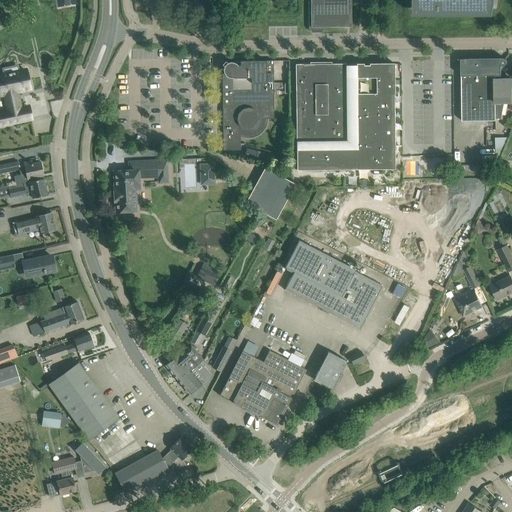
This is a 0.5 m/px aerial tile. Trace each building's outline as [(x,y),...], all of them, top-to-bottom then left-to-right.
[(351,0),(310,0),(311,1),(308,1),(309,29),(328,29),(328,27),(352,27),(351,0)] [(493,15),(493,13),(494,9),(495,4),(495,0),(413,0),(414,15),(493,15)] [(506,60),(506,59),(505,58),(504,58),(503,58),(460,58),(461,59),(461,63),(461,76),(462,76),(462,121),(496,120),(496,118),(501,118),(504,103),(496,103),(495,97),(511,96),(511,78),(501,79),(501,66),(503,66),(504,66),(505,65),(506,65),(506,64),(507,63),(507,62),(507,61),(507,60),(506,60)] [(225,75),(222,75),(223,142),(223,147),(223,150),(233,150),(240,150),(240,133),(246,134),(249,134),(252,133),(255,132),(258,130),(260,127),(262,125),(263,119),(274,119),(273,71),(273,61),(256,61),(251,61),(237,61),(237,64),(234,62),(230,62),(228,63),(227,63),(224,66),(223,69),(223,70),(223,72),(224,72),(224,73),(225,75)] [(353,169),(374,169),(373,63),(369,63),(369,65),(364,65),(364,63),(356,64),(356,65),(353,65),(353,169)] [(374,169),(395,169),(394,94),(395,94),(394,63),(373,63),(374,169)] [(353,65),(346,65),(346,64),(331,64),(331,67),(324,67),(321,64),(318,67),(311,67),(311,64),(296,64),(297,170),(353,169),(353,65)] [(5,74),(0,75),(0,92),(1,95),(4,95),(8,111),(0,112),(0,125),(20,122),(17,110),(21,109),(17,92),(30,89),(25,69),(18,71),(17,66),(4,69),(5,74)] [(505,150),(505,136),(496,137),(496,150),(505,150)] [(257,151),(255,161),(267,164),(270,154),(257,151)] [(139,175),(168,174),(167,159),(128,161),(129,170),(113,171),(114,186),(114,204),(115,204),(116,212),(137,211),(136,190),(140,190),(139,175)] [(34,180),(33,177),(43,175),(40,163),(33,164),(33,163),(32,163),(31,162),(24,164),(25,165),(19,167),(18,161),(0,164),(0,173),(19,169),(20,175),(14,177),(16,184),(34,180)] [(215,163),(204,164),(205,181),(215,181),(215,184),(216,184),(215,163)] [(245,203),(276,220),(295,184),(265,167),(245,203)] [(16,184),(7,186),(10,197),(32,193),(33,198),(38,197),(47,195),(44,178),(34,181),(34,180),(16,184)] [(0,231),(10,230),(6,207),(0,207),(0,231)] [(41,233),(46,232),(55,229),(51,213),(37,216),(37,217),(12,222),(15,235),(40,229),(41,233)] [(485,231),(479,219),(475,227),(478,234),(485,231)] [(250,233),(246,240),(253,243),(257,237),(250,233)] [(266,243),(263,248),(268,251),(271,246),(274,241),(268,238),(266,243)] [(355,270),(335,259),(299,240),(285,267),(294,272),(294,273),(285,290),(360,329),(369,311),(382,286),(354,271),(355,270)] [(511,255),(507,245),(498,250),(509,272),(511,270),(511,255)] [(480,285),(471,266),(472,266),(464,251),(454,274),(455,277),(465,272),(473,289),(480,285)] [(14,264),(19,263),(17,253),(0,256),(0,269),(14,266),(14,264)] [(26,276),(55,270),(52,256),(23,262),(26,276)] [(209,281),(214,272),(202,266),(197,275),(209,281)] [(511,293),(511,278),(511,275),(490,286),(497,301),(511,293)] [(62,289),(53,292),(57,302),(65,300),(62,289)] [(482,307),(478,298),(475,291),(455,300),(459,308),(464,317),(472,312),(482,307)] [(28,295),(16,297),(18,306),(30,304),(28,295)] [(69,324),(75,322),(84,319),(78,302),(68,305),(63,307),(43,315),(45,320),(41,321),(41,322),(30,326),(34,336),(45,332),(69,324)] [(195,331),(196,331),(205,336),(216,315),(207,310),(195,331)] [(176,342),(187,324),(178,319),(168,336),(176,342)] [(441,343),(431,330),(422,343),(427,349),(441,343)] [(78,351),(84,349),(94,346),(89,333),(80,336),(74,338),(75,344),(65,347),(65,345),(43,352),(46,361),(68,354),(68,353),(77,350),(78,351)] [(229,336),(226,342),(223,347),(223,346),(212,367),(220,372),(237,340),(229,336)] [(197,352),(193,347),(190,344),(165,365),(172,373),(197,352)] [(0,354),(0,364),(18,358),(15,349),(0,354)] [(295,350),(293,354),(303,360),(305,356),(295,350)] [(306,370),(272,352),(269,351),(263,362),(242,351),(220,395),(233,402),(261,417),(262,417),(277,425),(306,370)] [(332,389),(347,361),(328,351),(314,379),(332,389)] [(365,358),(362,351),(349,357),(353,364),(365,358)] [(191,370),(201,362),(204,360),(203,359),(197,352),(172,373),(178,380),(190,370),(191,370)] [(79,362),(49,385),(89,440),(119,418),(118,417),(79,364),(80,363),(79,362)] [(198,388),(202,384),(209,379),(211,374),(201,362),(191,370),(190,370),(178,380),(190,394),(198,388)] [(15,366),(0,370),(0,388),(20,382),(15,366)] [(44,412),(43,422),(59,424),(60,417),(60,414),(44,412)] [(167,468),(179,457),(182,460),(193,448),(181,436),(170,448),(171,449),(162,459),(157,450),(115,473),(126,492),(168,469),(167,468)] [(84,473),(95,470),(98,473),(104,467),(82,444),(76,450),(79,453),(84,473)] [(74,457),(57,461),(51,462),(54,475),(61,473),(63,480),(57,481),(60,495),(76,491),(72,477),(72,478),(70,470),(77,468),(74,457)] [(496,498),(491,505),(495,508),(500,501),(496,498)] [(469,503),(463,511),(481,511),(482,511),(478,509),(469,503)]
